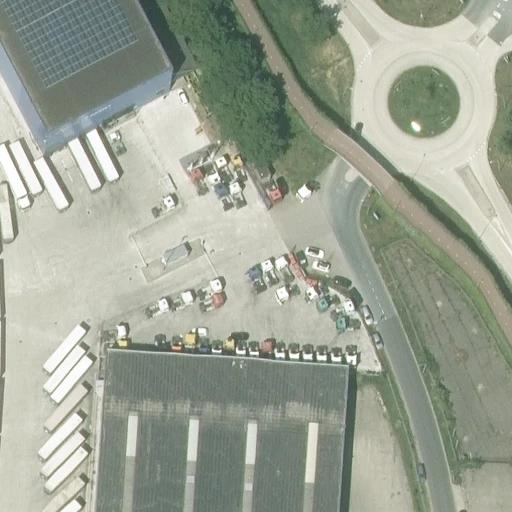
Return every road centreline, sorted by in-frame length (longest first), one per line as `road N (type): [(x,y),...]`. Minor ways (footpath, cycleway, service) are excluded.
road 1 (unclassified): [(444,511),(400,354),(339,217),(340,188)]
road 2 (secondary): [(436,164),(511,269)]
